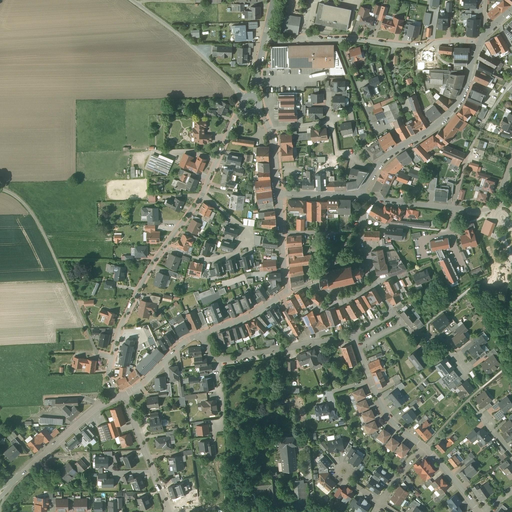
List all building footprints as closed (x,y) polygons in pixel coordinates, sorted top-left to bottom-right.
[(510,5),(503,0),(502,2),(497,5),(502,12),(510,5)] [(244,3),(233,3),(233,14),(244,14),(244,3)] [(320,20),(323,5),(318,4),(314,24),(345,31),(346,25),(320,20)] [(349,11),(323,5),(320,20),(346,25),(349,11)] [(487,14),(492,20),(502,12),(497,5),(487,14)] [(257,21),(258,7),(249,7),(249,12),(246,12),(246,20),(257,21)] [(369,10),(360,7),(358,15),(360,16),(357,25),(368,29),(372,19),(366,17),(369,10)] [(387,9),(381,7),(378,20),(381,21),(379,27),(389,30),(388,32),(398,35),(402,20),(392,17),(391,21),(384,19),(387,9)] [(448,13),(439,13),(438,29),(447,29),(448,13)] [(300,17),(281,14),(278,31),(297,34),(300,17)] [(471,19),(468,19),(467,19),(466,35),(479,35),(480,20),(471,19)] [(511,19),(503,29),(510,37),(511,35),(511,19)] [(411,23),(405,21),(404,27),(403,30),(407,31),(406,35),(417,38),(420,26),(411,24),(411,23)] [(257,22),(246,22),(246,30),(257,30),(257,22)] [(245,25),(231,25),(232,43),(252,42),(252,31),(245,32),(245,25)] [(199,29),(190,29),(190,38),(199,38),(199,29)] [(500,34),(485,42),(492,55),(501,50),(502,52),(508,49),(500,34)] [(493,58),(484,44),(477,59),(488,65),(488,64),(494,68),(498,61),(493,58)] [(233,45),(214,45),(214,57),(233,57),(233,45)] [(334,45),(271,46),(271,68),(328,67),(334,67),(334,51),(334,45)] [(452,48),(439,46),(438,53),(451,54),(452,48)] [(351,59),(352,62),(354,61),(362,59),(358,47),(348,50),(351,59)] [(246,49),(236,49),(236,62),(246,62),(246,49)] [(469,49),(454,49),(454,58),(468,59),(468,54),(469,54),(469,49)] [(336,51),(334,51),(334,67),(328,67),(329,75),(345,75),(336,51)] [(493,68),(479,61),(477,69),(477,70),(490,75),(493,68)] [(477,70),(474,80),(486,86),(491,76),(490,75),(477,70)] [(447,72),(444,85),(459,89),(464,73),(447,72)] [(494,72),(492,76),(502,80),(504,76),(494,72)] [(366,97),(376,94),(373,86),(379,84),(377,77),(367,80),(369,86),(363,88),(366,97)] [(334,91),(334,80),(324,80),(324,88),(328,88),(328,91),(334,91)] [(334,80),(334,91),(346,91),(345,83),(338,83),(338,80),(334,80)] [(481,88),(470,84),(464,99),(475,104),(481,88)] [(445,86),(442,94),(455,99),(458,90),(445,86)] [(481,101),(489,105),(495,90),(487,86),(481,101)] [(293,94),(276,94),(276,101),(278,101),(278,109),(276,109),(277,121),(296,121),(296,114),(293,114),(293,94)] [(310,94),(310,102),(319,102),(319,94),(310,94)] [(409,135),(429,123),(420,112),(420,111),(414,95),(406,98),(414,119),(404,125),(409,135)] [(440,95),(433,103),(442,113),(452,101),(440,95)] [(339,108),(339,96),(329,96),(330,110),(339,110),(339,108)] [(475,104),(464,99),(461,105),(463,106),(461,109),(473,115),(478,105),(475,104)] [(225,116),(230,106),(216,100),(213,106),(218,109),(217,112),(225,116)] [(441,114),(432,103),(420,112),(429,123),(441,114)] [(481,106),(477,117),(483,119),(487,109),(481,106)] [(320,108),(308,108),(308,118),(320,118),(320,108)] [(470,114),(459,108),(455,114),(464,121),(470,114)] [(451,137),(457,130),(460,132),(467,123),(464,121),(454,113),(441,129),(451,137)] [(511,114),(507,113),(505,117),(502,116),(501,119),(511,123),(511,114)] [(206,119),(192,119),(192,140),(198,140),(199,144),(206,144),(205,140),(211,140),(211,133),(206,133),(206,119)] [(384,136),(377,140),(384,153),(399,143),(385,119),(377,124),(384,136)] [(501,124),(499,129),(511,135),(511,131),(511,123),(501,119),(498,123),(501,124)] [(350,127),(349,122),(339,124),(341,135),(351,134),(350,127)] [(393,129),(400,142),(410,136),(402,124),(393,129)] [(326,140),(324,128),(317,129),(319,141),(326,140)] [(451,137),(440,128),(434,135),(445,144),(451,137)] [(319,141),(317,129),(310,130),(312,142),(319,141)] [(366,137),(366,133),(363,133),(362,130),(358,130),(359,142),(363,142),(363,137),(366,137)] [(418,143),(427,152),(436,145),(439,148),(444,145),(434,135),(432,133),(418,143)] [(292,134),(276,136),(278,163),(295,161),(292,134)] [(254,139),(231,136),(230,144),(253,147),(254,139)] [(479,140),(477,149),(484,151),(487,143),(479,140)] [(377,141),(365,148),(372,160),(384,152),(377,141)] [(418,144),(411,149),(422,162),(429,156),(418,144)] [(459,167),(464,153),(444,145),(439,159),(459,167)] [(268,147),(255,147),(255,162),(268,161),(268,147)] [(403,150),(394,157),(401,166),(410,159),(403,150)] [(188,168),(190,168),(193,161),(192,161),(194,157),(184,153),(178,166),(187,169),(188,168)] [(172,163),(152,154),(146,167),(167,176),(172,163)] [(241,157),(227,154),(225,163),(239,166),(241,157)] [(194,162),(193,161),(190,168),(193,170),(192,171),(202,176),(208,160),(196,155),(194,162)] [(394,157),(379,170),(391,175),(401,166),(394,157)] [(268,161),(255,162),(254,172),(268,170),(268,161)] [(347,177),(353,179),(346,180),(346,190),(358,188),(369,172),(349,167),(347,177)] [(408,168),(406,174),(396,171),(394,180),(409,185),(411,181),(407,180),(408,176),(416,178),(419,169),(413,167),(413,169),(408,168)] [(235,171),(223,168),(219,184),(233,188),(235,181),(231,181),(232,175),(242,177),(244,170),(235,168),(235,171)] [(268,170),(254,172),(256,181),(269,179),(268,170)] [(379,170),(375,180),(388,186),(392,176),(391,175),(379,170)] [(303,180),(303,189),(314,189),(314,180),(313,180),(312,171),(307,172),(307,177),(307,180),(303,180)] [(325,173),(315,174),(316,189),(326,189),(325,173)] [(186,182),(176,179),(172,189),(180,192),(181,189),(185,191),(186,189),(195,192),(200,180),(188,176),(186,182)] [(332,180),(326,180),(327,190),(335,190),(334,181),(334,176),(332,176),(332,180)] [(253,182),(257,209),(273,207),(269,179),(253,182)] [(480,189),(491,192),(494,182),(483,179),(480,189)] [(334,181),(335,190),(346,190),(346,180),(334,181)] [(388,186),(375,180),(370,191),(382,197),(388,186)] [(432,191),(432,201),(447,202),(447,196),(451,197),(452,184),(446,182),(446,189),(435,187),(435,183),(428,183),(427,190),(432,191)] [(405,194),(408,187),(400,184),(397,191),(405,194)] [(477,189),(474,200),(484,202),(487,192),(477,189)] [(244,197),(230,195),(228,208),(242,210),(244,197)] [(180,212),(184,203),(175,198),(173,203),(166,199),(164,203),(180,212)] [(305,201),(288,201),(287,211),(298,211),(298,213),(304,213),(305,201)] [(315,202),(306,201),(305,220),(315,221),(315,202)] [(202,202),(197,212),(208,218),(213,207),(202,202)] [(326,202),(315,202),(315,221),(326,221),(326,202)] [(337,202),(326,202),(326,218),(330,218),(330,213),(337,214),(337,202)] [(348,202),(337,202),(337,214),(348,214),(348,202)] [(381,209),(372,204),(367,214),(384,223),(389,214),(399,219),(405,209),(400,206),(398,210),(390,205),(388,208),(383,205),(381,209)] [(157,209),(142,209),(142,215),(146,215),(146,220),(147,220),(153,220),(157,220),(157,209)] [(275,210),(261,212),(262,220),(275,220),(275,210)] [(417,211),(406,210),(405,217),(416,219),(417,211)] [(304,218),(295,218),(295,230),(304,230),(304,218)] [(206,222),(199,219),(198,223),(201,224),(199,228),(203,229),(206,222)] [(260,219),(259,229),(275,229),(275,220),(262,220),(260,219)] [(428,224),(390,219),(389,224),(427,228),(428,224)] [(484,219),(479,232),(489,236),(494,223),(484,219)] [(198,223),(191,220),(186,230),(196,234),(199,228),(201,224),(198,223)] [(155,232),(155,226),(146,226),(146,244),(160,244),(160,232),(155,232)] [(224,234),(224,237),(232,240),(233,237),(236,238),(239,230),(225,226),(223,234),(224,234)] [(400,229),(384,227),(383,238),(399,240),(400,229)] [(475,245),(471,228),(464,230),(466,236),(460,237),(463,248),(475,245)] [(377,232),(363,231),(363,240),(377,240),(377,232)] [(183,232),(180,241),(187,243),(188,246),(192,247),(196,237),(183,232)] [(279,237),(261,235),(260,246),(278,248),(279,237)] [(302,236),(286,237),(287,246),(302,245),(302,236)] [(223,241),(221,240),(219,248),(232,251),(234,244),(231,243),(232,240),(224,237),(223,241)] [(186,251),(188,246),(187,243),(180,241),(177,239),(174,247),(186,251)] [(430,243),(432,252),(450,249),(448,239),(430,243)] [(214,244),(205,241),(201,254),(210,257),(214,244)] [(287,246),(288,267),(300,266),(312,265),(311,254),(303,255),(302,245),(287,246)] [(147,246),(134,246),(134,257),(147,257),(147,246)] [(368,250),(370,261),(383,258),(381,247),(368,250)] [(178,257),(169,254),(164,265),(175,269),(180,258),(178,257)] [(241,260),(238,261),(240,268),(243,267),(244,269),(252,267),(249,255),(240,257),(241,260)] [(240,268),(238,261),(236,261),(235,258),(227,260),(227,263),(225,264),(227,271),(229,270),(229,273),(238,270),(238,268),(240,268)] [(386,272),(383,258),(370,261),(373,275),(386,272)] [(459,281),(449,258),(438,263),(448,286),(459,281)] [(276,260),(262,260),(262,264),(259,264),(259,271),(276,270),(276,260)] [(202,264),(190,261),(187,274),(207,279),(209,270),(202,268),(202,264)] [(227,271),(225,264),(222,265),(221,261),(212,263),(214,269),(209,270),(207,279),(224,274),(224,271),(227,271)] [(386,269),(387,276),(395,274),(405,269),(402,263),(394,266),(386,269)] [(112,280),(121,281),(123,267),(107,265),(107,273),(113,273),(112,280)] [(316,276),(318,286),(325,285),(326,288),(351,283),(351,286),(360,284),(358,278),(360,275),(360,270),(357,267),(349,269),(348,265),(323,271),(324,275),(316,276)] [(289,278),(302,275),(300,266),(288,267),(289,278)] [(472,278),(483,273),(481,268),(470,273),(472,278)] [(426,269),(412,275),(416,285),(430,279),(426,269)] [(176,274),(168,271),(166,275),(168,277),(174,279),(176,274)] [(279,271),(267,271),(267,279),(269,279),(270,285),(266,287),(270,295),(281,288),(276,281),(280,280),(279,271)] [(166,275),(158,272),(153,285),(163,289),(168,277),(166,275)] [(302,275),(289,278),(291,286),(303,284),(302,275)] [(389,280),(381,284),(386,293),(382,295),(386,303),(388,302),(390,305),(399,301),(389,280)] [(94,296),(99,284),(96,282),(90,294),(94,296)] [(114,282),(104,282),(104,289),(113,290),(114,282)] [(269,296),(261,286),(254,290),(263,301),(269,296)] [(213,287),(198,292),(198,291),(193,292),(195,301),(201,299),(200,298),(215,293),(213,287)] [(360,297),(365,306),(373,301),(375,306),(382,302),(374,289),(360,297)] [(302,291),(293,295),(294,297),(301,309),(309,304),(302,291)] [(242,294),(248,309),(253,306),(247,292),(242,294)] [(322,300),(314,293),(309,299),(317,306),(322,300)] [(241,312),(248,309),(242,294),(234,297),(241,312)] [(147,302),(138,300),(135,316),(148,319),(149,313),(154,314),(156,305),(158,305),(160,297),(149,295),(147,302)] [(241,312),(234,297),(225,301),(232,316),(241,312)] [(292,314),(301,309),(294,297),(285,302),(288,307),(292,314)] [(365,306),(360,297),(354,301),(360,312),(365,309),(370,317),(371,316),(365,306)] [(360,312),(354,301),(344,306),(350,317),(360,312)] [(206,306),(206,308),(203,310),(208,322),(212,321),(213,323),(223,319),(217,302),(206,306)] [(280,313),(274,305),(264,313),(275,329),(281,325),(275,317),(280,313)] [(347,320),(342,306),(334,309),(337,319),(342,318),(343,321),(347,320)] [(397,313),(402,319),(410,312),(406,306),(397,313)] [(292,314),(288,307),(280,311),(280,313),(294,336),(300,333),(292,319),(294,317),(292,314)] [(329,326),(338,323),(337,319),(334,309),(334,307),(324,310),(329,326)] [(116,315),(99,309),(97,315),(104,318),(103,322),(113,326),(116,315)] [(193,312),(186,315),(193,330),(201,327),(197,318),(196,318),(193,312)] [(301,316),(309,335),(329,326),(322,312),(315,315),(318,321),(315,322),(311,312),(301,316)] [(415,318),(410,312),(402,319),(406,325),(411,321),(415,318)] [(262,313),(255,318),(263,327),(269,322),(262,313)] [(447,324),(449,323),(447,321),(443,314),(432,323),(438,331),(447,324)] [(415,318),(411,321),(418,330),(423,326),(416,317),(415,318)] [(457,326),(451,318),(447,321),(449,323),(447,324),(449,326),(447,328),(451,332),(457,326)] [(250,322),(243,324),(248,336),(254,333),(253,331),(255,330),(261,335),(266,330),(255,319),(250,322)] [(185,322),(175,328),(180,336),(190,331),(185,322)] [(456,334),(450,339),(458,350),(470,340),(464,333),(468,330),(462,323),(453,331),(456,334)] [(243,324),(237,326),(241,338),(248,336),(243,324)] [(237,327),(230,328),(233,340),(240,338),(237,327)] [(234,343),(230,329),(214,333),(217,344),(228,341),(229,345),(234,343)] [(170,332),(163,336),(164,337),(164,336),(169,345),(170,345),(175,341),(170,332)] [(109,336),(101,334),(98,345),(106,347),(109,336)] [(465,351),(468,355),(481,344),(480,343),(484,340),(479,334),(470,341),(473,345),(465,351)] [(164,337),(158,340),(164,350),(170,346),(170,345),(169,345),(164,336),(164,337)] [(147,353),(135,366),(143,374),(161,355),(145,339),(139,346),(147,353)] [(133,346),(129,345),(123,344),(119,363),(121,363),(127,365),(133,366),(134,359),(130,358),(132,351),(133,346)] [(486,349),(481,344),(468,355),(472,360),(486,349)] [(349,345),(339,348),(344,367),(354,364),(349,345)] [(200,346),(186,348),(187,357),(192,356),(192,358),(201,357),(200,346)] [(488,357),(479,364),(488,375),(501,365),(494,356),(498,353),(493,347),(485,354),(488,357)] [(313,349),(295,355),(299,366),(307,362),(311,370),(320,367),(313,349)] [(416,370),(426,363),(416,350),(407,357),(416,370)] [(96,361),(73,357),(71,367),(81,368),(81,365),(85,366),(84,371),(94,372),(96,361)] [(200,357),(192,358),(194,368),(206,366),(205,360),(201,361),(200,357)] [(370,374),(380,370),(385,368),(380,357),(365,363),(370,374)] [(444,357),(432,366),(441,378),(443,377),(451,370),(453,369),(444,357)] [(177,365),(167,366),(169,383),(179,382),(178,378),(182,378),(182,371),(177,371),(177,365)] [(210,366),(198,368),(199,376),(212,374),(210,366)] [(139,376),(134,369),(125,377),(129,385),(139,376)] [(380,370),(370,374),(376,387),(386,383),(380,370)] [(443,377),(449,384),(457,378),(451,370),(443,377)] [(123,377),(115,381),(119,390),(129,385),(123,377)] [(212,378),(203,379),(199,379),(199,382),(203,382),(204,390),(213,389),(213,388),(214,388),(214,384),(213,384),(212,378)] [(465,379),(456,387),(459,391),(455,394),(460,401),(474,389),(465,379)] [(170,383),(163,384),(163,391),(166,391),(167,396),(171,395),(170,383)] [(361,389),(351,392),(354,400),(364,396),(361,389)] [(484,389),(472,398),(481,409),(493,400),(484,389)] [(403,395),(398,390),(385,401),(393,409),(399,404),(396,401),(403,395)] [(157,396),(144,398),(146,409),(159,407),(157,396)] [(500,403),(499,404),(500,406),(502,408),(505,412),(511,405),(511,403),(507,397),(500,403)] [(364,399),(353,403),(357,412),(367,408),(364,399)] [(215,400),(202,402),(202,406),(204,406),(204,411),(207,410),(207,414),(217,413),(217,410),(216,402),(215,400)] [(499,404),(500,403),(498,401),(491,406),(495,410),(500,406),(499,404)] [(327,404),(313,406),(316,420),(320,419),(320,415),(327,414),(328,421),(336,419),(335,411),(329,412),(327,404)] [(66,415),(70,410),(65,406),(57,406),(66,415)] [(66,415),(65,415),(71,421),(80,412),(74,406),(70,410),(66,415)] [(120,407),(111,410),(114,421),(116,426),(126,423),(120,407)] [(410,407),(398,415),(406,425),(417,416),(410,407)] [(505,412),(502,408),(500,410),(500,409),(493,415),(498,421),(505,416),(503,413),(505,412)] [(369,410),(360,414),(363,422),(373,418),(369,410)] [(508,420),(497,429),(505,438),(511,431),(511,412),(506,418),(508,420)] [(63,418),(39,417),(39,425),(63,426),(63,418)] [(150,419),(148,419),(150,432),(163,430),(161,417),(158,418),(150,419)] [(120,436),(116,426),(114,421),(98,427),(102,441),(120,436)] [(372,421),(364,425),(367,433),(376,429),(372,421)] [(430,426),(425,421),(414,431),(423,441),(430,435),(425,430),(430,426)] [(208,424),(197,426),(198,432),(200,432),(200,434),(209,433),(208,424)] [(87,439),(90,442),(94,439),(93,438),(95,436),(87,426),(81,432),(84,435),(87,439)] [(473,428),(464,436),(471,444),(476,439),(478,442),(476,443),(480,448),(491,438),(480,426),(475,431),(473,428)] [(31,437),(24,443),(33,453),(39,447),(37,445),(41,441),(44,444),(51,437),(48,434),(42,427),(34,434),(36,436),(32,439),(31,437)] [(59,433),(55,429),(48,434),(52,438),(59,433)] [(389,434),(381,429),(375,437),(383,443),(389,434)] [(129,434),(119,437),(122,447),(126,446),(128,446),(129,445),(132,444),(129,434)] [(82,444),(85,442),(87,439),(84,435),(79,440),(81,442),(82,444)] [(80,442),(81,442),(79,440),(76,436),(67,444),(72,450),(80,442)] [(296,436),(278,437),(279,447),(280,447),(294,445),(297,445),(296,436)] [(170,437),(156,439),(156,446),(163,445),(163,449),(172,448),(170,437)] [(396,442),(390,438),(384,446),(391,450),(396,442)] [(342,439),(335,440),(337,451),(339,451),(339,450),(344,449),(342,439)] [(440,439),(433,446),(440,455),(448,448),(440,439)] [(335,440),(328,442),(330,452),(334,451),(334,452),(337,451),(335,440)] [(205,441),(197,442),(198,452),(206,451),(205,441)] [(13,444),(3,453),(4,453),(4,452),(7,455),(6,456),(10,460),(14,457),(13,456),(19,452),(20,452),(13,444)] [(407,448),(400,444),(395,451),(401,456),(407,448)] [(294,445),(280,447),(282,471),(297,470),(294,445)] [(362,457),(353,452),(348,460),(357,466),(362,457)] [(464,458),(467,461),(473,455),(470,452),(464,458)] [(453,453),(445,459),(453,469),(461,464),(453,453)] [(114,463),(119,461),(116,454),(111,456),(114,463)] [(132,454),(123,457),(127,468),(136,464),(132,454)] [(331,464),(323,454),(319,458),(320,459),(317,462),(324,470),(331,464)] [(182,456),(169,458),(170,465),(173,465),(174,470),(183,468),(182,456)] [(75,464),(80,469),(82,472),(87,467),(80,459),(75,464)] [(418,477),(429,466),(424,461),(419,465),(416,462),(412,466),(414,468),(412,469),(418,477)] [(69,463),(65,467),(64,467),(59,471),(65,479),(70,474),(72,476),(77,472),(72,466),(69,462),(69,463)] [(511,463),(510,462),(501,470),(509,480),(511,477),(511,463)] [(475,472),(469,464),(457,474),(464,482),(475,472)] [(377,465),(371,475),(384,484),(391,475),(377,465)] [(429,466),(418,477),(425,483),(431,477),(429,475),(433,471),(429,466)] [(335,483),(329,478),(329,472),(320,473),(320,483),(329,490),(335,483)] [(135,491),(144,487),(139,475),(132,478),(130,474),(122,477),(124,484),(131,481),(135,491)] [(371,475),(364,485),(377,494),(384,484),(371,475)] [(277,477),(255,479),(256,489),(268,488),(269,503),(280,502),(277,477)] [(434,489),(443,482),(438,477),(431,483),(430,484),(434,489)] [(102,487),(114,487),(114,478),(107,478),(102,478),(102,480),(102,487)] [(304,480),(291,481),(294,503),(310,502),(308,482),(304,482),(304,480)] [(182,482),(166,488),(170,499),(177,497),(176,494),(185,491),(182,482)] [(443,482),(434,489),(439,495),(443,492),(448,487),(443,482)] [(477,483),(469,489),(480,502),(491,493),(483,484),(480,486),(477,483)] [(353,493),(343,486),(341,489),(338,488),(333,494),(339,499),(341,496),(348,501),(353,493)] [(398,487),(394,493),(403,499),(407,493),(398,487)] [(440,500),(446,495),(443,492),(439,495),(437,497),(440,500)] [(394,493),(390,500),(399,506),(403,499),(394,493)] [(460,502),(453,493),(444,500),(451,509),(449,511),(450,511),(461,511),(456,505),(460,502)] [(146,496),(137,499),(141,510),(151,506),(149,502),(148,502),(146,496)] [(42,498),(41,497),(40,497),(39,498),(38,498),(38,500),(37,500),(37,505),(35,505),(46,505),(48,505),(48,498),(42,498)] [(363,500),(360,498),(354,507),(357,509),(357,510),(359,511),(360,511),(361,511),(364,511),(367,509),(370,505),(366,503),(367,502),(364,499),(363,500)] [(419,505),(412,500),(409,506),(414,509),(416,507),(417,508),(419,505)] [(118,501),(110,502),(110,501),(109,501),(109,502),(109,503),(109,507),(109,511),(118,511),(118,501)] [(102,511),(102,502),(95,502),(95,504),(94,504),(94,507),(95,507),(94,511),(102,511)]
